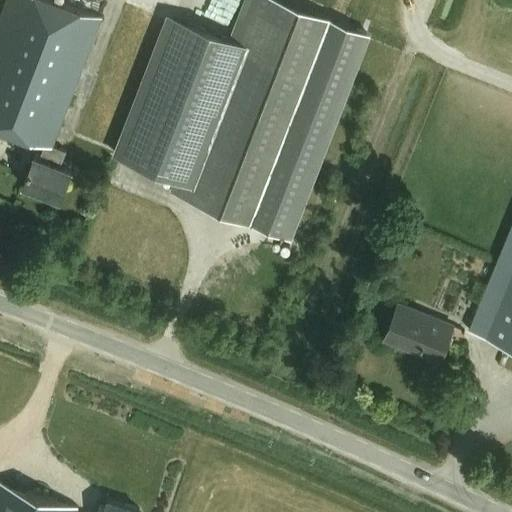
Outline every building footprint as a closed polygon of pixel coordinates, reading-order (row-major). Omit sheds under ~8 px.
[(102,16),(61,0),(6,0),(0,16),(0,123),(46,141),(41,155),(36,153),(24,184),(61,198),(72,168),(61,164),(66,150),(53,144),(102,16)] [(171,190),(288,235),(367,32),(283,0),(244,0),(233,32),(173,9),(119,148),(179,171),(171,190)] [(511,348),(511,224),(469,331),(511,348)] [(398,302),(384,337),(439,360),(453,324),(398,302)] [(0,482),(0,511),(139,511),(141,508),(110,498),(106,511),(75,511),(77,507),(0,482)]
